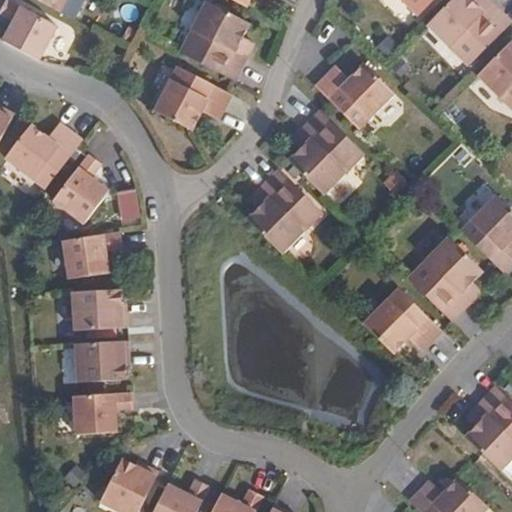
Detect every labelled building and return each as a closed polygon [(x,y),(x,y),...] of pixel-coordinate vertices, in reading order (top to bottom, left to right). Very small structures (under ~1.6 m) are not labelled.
[(58,27),(7,0),(0,13),(0,14),(15,22),(4,42),(40,61),(58,27)] [(36,0),(60,13),(66,0),(36,0)] [(402,0),(419,16),(435,0),(402,0)] [(471,0),(453,0),(428,26),(470,67),(511,23),(511,22),(493,3),(485,13),(474,2),(471,0)] [(489,0),(475,0),(474,2),(485,13),(493,3),(489,0)] [(249,22),(206,1),(181,53),(236,80),(248,56),(236,50),(242,36),(249,22)] [(254,42),(242,36),(236,50),(248,56),(254,42)] [(511,43),(479,76),(511,108),(511,43)] [(350,80),(336,67),(316,88),(360,130),(395,95),(365,65),(350,80)] [(216,85),(178,67),(156,112),(210,139),(223,113),(206,105),(216,85)] [(0,143),(15,116),(1,109),(0,111),(0,143)] [(365,155),(321,113),(303,132),(312,141),(301,152),(291,163),(325,197),(365,155)] [(45,189),(81,140),(58,123),(47,138),(30,125),(5,159),(45,189)] [(312,141),(303,132),(292,143),(301,152),(312,141)] [(85,222),(109,189),(91,176),(102,162),(89,153),(54,199),(85,222)] [(281,171),(261,190),(270,199),(260,209),(249,220),(283,255),(324,214),(281,171)] [(261,190),(251,200),(260,209),(270,199),(261,190)] [(511,210),(498,196),(463,232),(506,275),(511,268),(511,210)] [(70,278),(111,270),(106,249),(123,245),(120,229),(63,240),(70,278)] [(450,239),(409,280),(453,323),(472,304),(463,295),(474,284),(484,273),(450,239)] [(483,293),(474,284),(463,295),(472,304),(483,293)] [(400,290),(365,326),(395,355),(410,340),(423,353),(443,333),(400,290)] [(129,330),(128,314),(123,315),(122,306),(121,292),(74,294),(76,333),(129,330)] [(130,358),(129,343),(77,347),(79,385),(127,382),(126,367),(126,358),(130,358)] [(503,472),(511,462),(511,401),(498,388),(480,408),(489,417),(478,428),(468,439),(503,472)] [(134,411),(133,395),(75,398),(78,437),(119,435),(117,412),(134,411)] [(489,417),(480,408),(469,419),(478,428),(489,417)] [(124,461),(102,504),(118,511),(141,511),(160,474),(147,467),(144,472),(137,467),(124,461)] [(139,463),(137,467),(144,472),(147,467),(139,463)] [(420,511),(488,511),(491,510),(460,480),(445,496),(432,483),(412,503),(420,511)] [(169,487),(156,511),(199,511),(211,489),(197,482),(189,497),(169,487)] [(223,496),(214,511),(258,511),(265,499),(251,492),(243,507),(223,496)]
